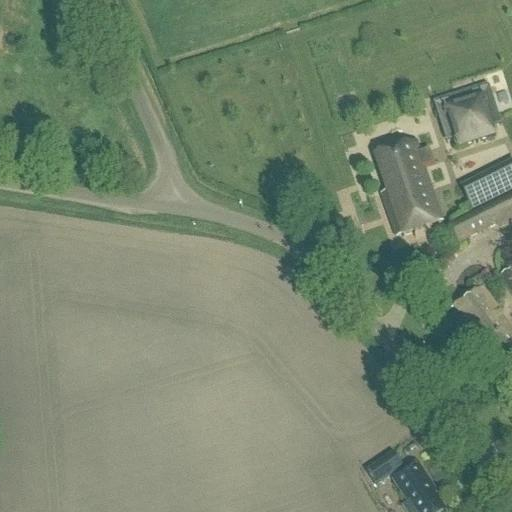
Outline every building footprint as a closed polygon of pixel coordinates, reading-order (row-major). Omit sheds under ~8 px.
[(387,21),(390,48),(425,44),(422,18),(387,21)] [(444,139),(453,136),(458,151),(457,151),(457,153),(459,152),(458,151),(495,139),(496,140),(497,140),(496,138),(495,139),(491,124),(499,121),(492,98),(484,101),(484,100),(483,100),(480,92),(443,104),(446,113),(445,113),(445,114),(437,116),(444,139)] [(382,197),(397,241),(443,224),(424,170),(435,167),(430,153),(419,156),(415,145),(375,159),(388,195),(382,197)] [(511,167),(462,192),(473,213),(511,194),(511,167)] [(511,196),(449,227),(458,247),(496,228),(498,231),(511,223),(511,196)] [(511,275),(510,273),(499,280),(511,299),(511,275)] [(500,314),(482,291),(451,316),(473,343),(479,339),(501,368),(511,359),(511,335),(499,318),(500,314)] [(405,472),(394,456),(366,475),(377,490),(405,472)] [(436,496),(416,465),(390,482),(407,508),(410,506),(413,511),(442,511),(433,498),(436,496)]
